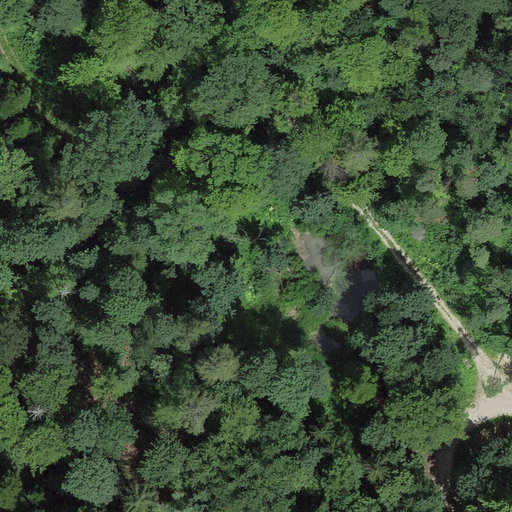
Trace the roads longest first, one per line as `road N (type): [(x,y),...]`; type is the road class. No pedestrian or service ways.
road 1 (track): [(440,485),(203,289),(41,121),(0,44)]
road 2 (track): [(235,0),(272,88),(319,166),(432,300)]
road 3 (track): [(511,403),(487,405),(456,428),(440,485),(457,511)]
